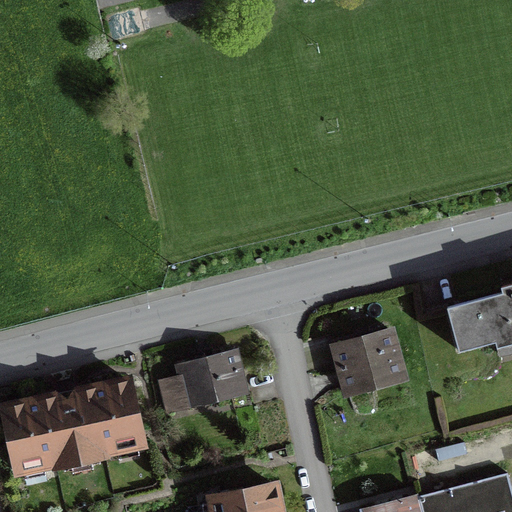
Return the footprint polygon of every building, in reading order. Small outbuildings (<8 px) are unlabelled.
[(511,337),(511,285),(499,288),(501,294),(446,309),(457,353),(511,337)] [(400,378),(389,334),(334,349),(346,393),(400,378)] [(211,403),(243,395),(232,351),(178,364),(181,378),(160,383),(166,407),(209,396),(211,403)] [(108,385),(77,392),(75,392),(77,399),(55,404),(54,397),(21,404),(21,406),(2,410),(15,472),(54,463),(54,466),(103,456),(103,453),(141,444),(128,383),(109,387),(108,385)] [(420,511),(511,511),(511,499),(505,474),(417,498),(420,511)] [(278,511),(277,505),(275,505),(271,486),(209,498),(212,511),(278,511)] [(360,511),(420,511),(417,498),(416,496),(360,511)]
